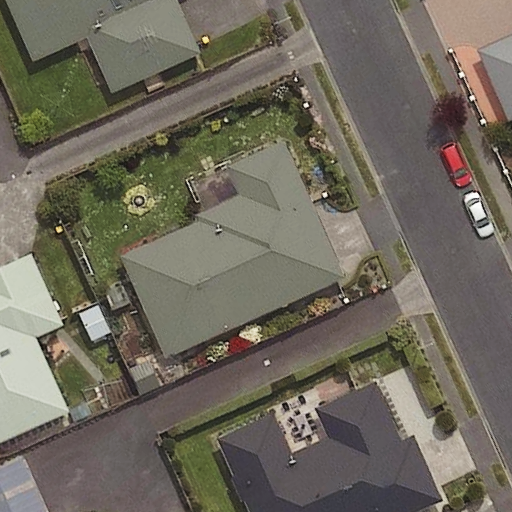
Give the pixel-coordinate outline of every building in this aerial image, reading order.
[(7,0),(33,58),(89,34),(113,88),(200,49),(177,0),(7,0)] [(511,32),(480,46),(511,117),(511,116),(511,32)] [(346,274),(285,138),(229,163),(242,192),(197,212),(200,217),(121,252),(166,353),(346,274)] [(64,322),(32,251),(0,265),(0,440),(71,408),(37,334),(64,322)] [(404,438),(377,377),(314,405),(326,433),(293,448),(276,409),(218,435),(252,511),(408,511),(443,497),(415,433),(404,438)] [(47,511),(21,453),(0,462),(0,511),(47,511)]
